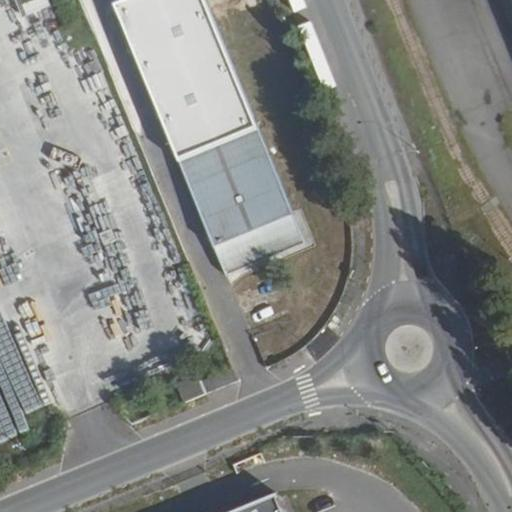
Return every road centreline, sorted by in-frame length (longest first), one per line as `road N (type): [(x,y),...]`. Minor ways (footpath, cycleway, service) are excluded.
road 1 (unknown): [(104,472),(87,390),(98,370),(157,320),(168,299),(167,268),(125,158),(101,122),(77,102),(46,104),(0,124)]
road 2 (residential): [(10,511),(296,391)]
road 3 (tertiary): [(385,151),(323,0)]
road 4 (tertiary): [(436,301),(419,276),(407,194),(385,151)]
road 5 (tertiary): [(385,151),(384,275),(376,306)]
road 6 (tertiary): [(399,389),(432,411),(511,494)]
